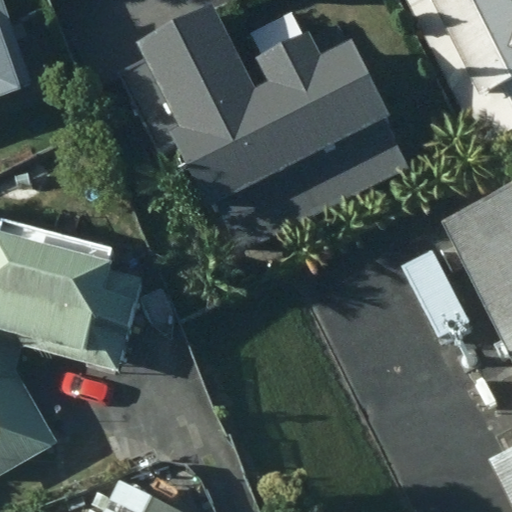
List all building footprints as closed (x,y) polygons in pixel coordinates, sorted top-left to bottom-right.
[(16,29),(5,0),(0,0),(0,105),(24,98),(1,34),(16,29)] [(511,0),(415,0),(403,7),(481,158),(511,142),(511,0)] [(244,260),(414,176),(390,133),(396,130),(358,52),(327,68),(316,46),(264,71),(275,95),(260,102),(218,19),(142,57),(147,69),(123,80),(161,157),(178,148),(214,220),(222,217),(244,260)] [(511,506),(511,199),(446,233),(511,360),(511,462),(494,472),(511,506)] [(4,250),(0,249),(0,483),(61,448),(19,377),(24,354),(121,378),(146,284),(114,274),(116,261),(7,232),(4,250)] [(468,340),(430,258),(395,274),(433,357),(468,340)] [(171,511),(123,487),(110,511),(171,511)]
